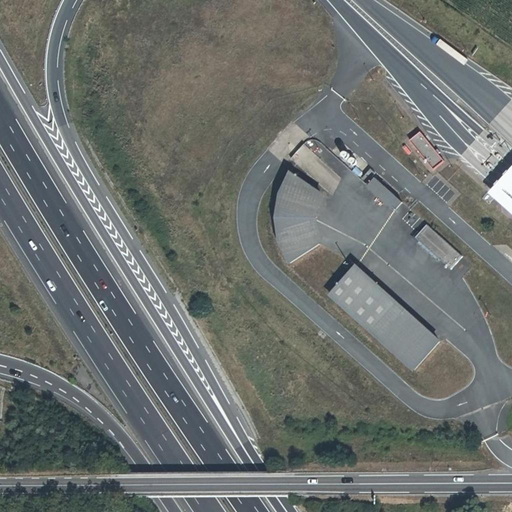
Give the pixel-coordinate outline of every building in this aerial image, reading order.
[(417,131),(407,140),(433,170),(444,161),(417,131)] [(511,158),(483,191),(511,216),(511,158)] [(362,178),(367,183),(376,172),(371,168),(362,178)] [(321,191),(292,172),(282,193),(277,217),(280,241),(291,263),(320,244),(313,218),(321,191)] [(376,178),(369,186),(396,210),(403,202),(376,178)] [(463,256),(428,224),(415,237),(451,269),(463,256)] [(395,303),(353,268),(328,298),(371,333),(395,303)] [(440,340),(395,303),(371,333),(415,369),(440,340)]
